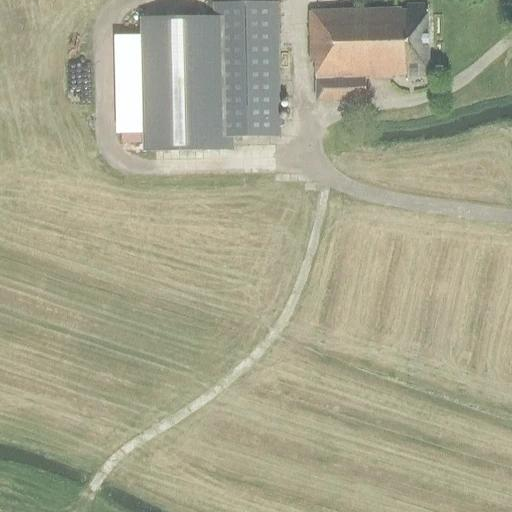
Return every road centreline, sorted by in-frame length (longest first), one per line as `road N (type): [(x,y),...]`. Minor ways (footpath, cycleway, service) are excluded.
road 1 (track): [(326,177),(287,315),(261,351),(213,394),(128,448),(96,488)]
road 2 (track): [(155,165),(130,164),(106,142),(103,40),(119,8),(140,0)]
